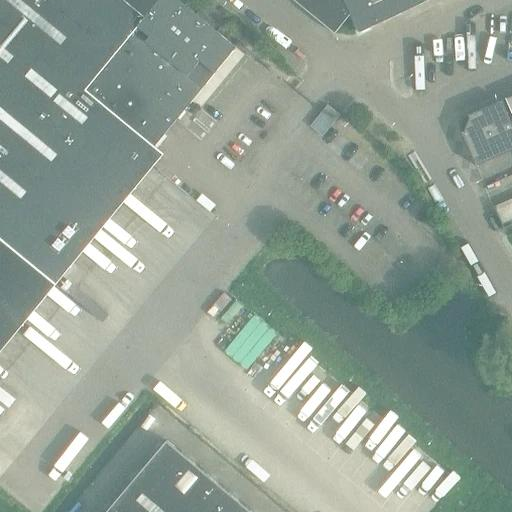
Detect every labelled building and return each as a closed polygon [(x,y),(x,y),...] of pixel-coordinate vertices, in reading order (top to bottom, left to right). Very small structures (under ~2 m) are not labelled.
[(0,0),(0,353),(164,155),(155,147),(241,42),(189,0),(0,0)] [(293,0),(335,34),(351,15),(344,0),(293,0)] [(423,0),(344,0),(351,15),(359,33),(425,3),(423,0)] [(464,132),(462,133),(477,167),(511,151),(511,96),(506,99),(507,100),(503,102),(502,101),(469,116),(470,118),(470,119),(465,131),(464,132)] [(325,109),(311,126),(323,136),(340,115),(327,105),(325,109)] [(511,200),(494,208),(502,226),(503,228),(511,224),(511,200)] [(250,511),(167,441),(106,511),(250,511)]
